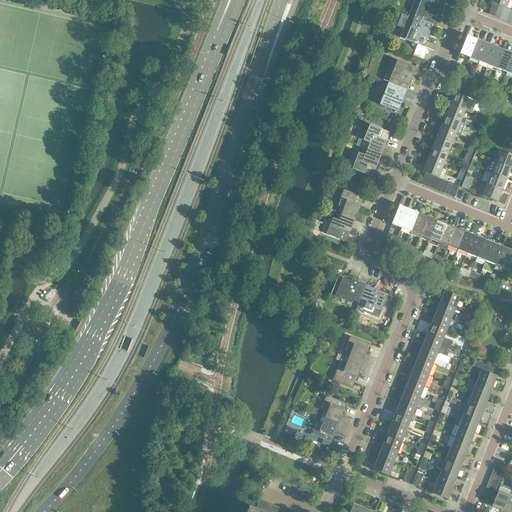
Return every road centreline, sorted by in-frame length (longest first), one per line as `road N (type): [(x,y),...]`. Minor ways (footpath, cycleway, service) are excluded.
road 1 (primary): [(43,511),(143,381),(202,252),(273,38)]
road 2 (primary): [(231,12),(84,355),(0,470)]
road 3 (residential): [(345,474),(414,303),(408,281),(365,248),(390,179)]
road 4 (residential): [(390,179),(457,9)]
road 5 (residential): [(505,223),(390,179)]
